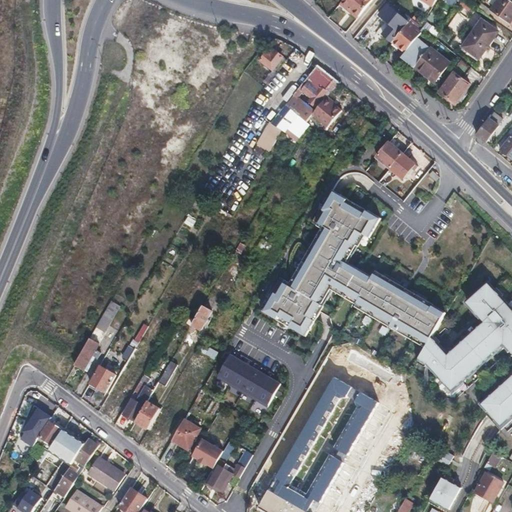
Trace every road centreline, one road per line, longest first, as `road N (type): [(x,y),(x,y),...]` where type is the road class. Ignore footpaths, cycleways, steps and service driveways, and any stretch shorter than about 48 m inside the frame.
road 1 (primary): [(194,0),(297,33),(511,221)]
road 2 (residential): [(208,511),(33,377),(19,385),(0,436)]
road 3 (primary): [(453,145),(288,0)]
road 4 (secondary): [(53,149),(79,99),(90,31),(105,0)]
road 5 (secondary): [(52,0),(59,73),(53,149)]
road 6 (secondary): [(53,149),(0,273)]
